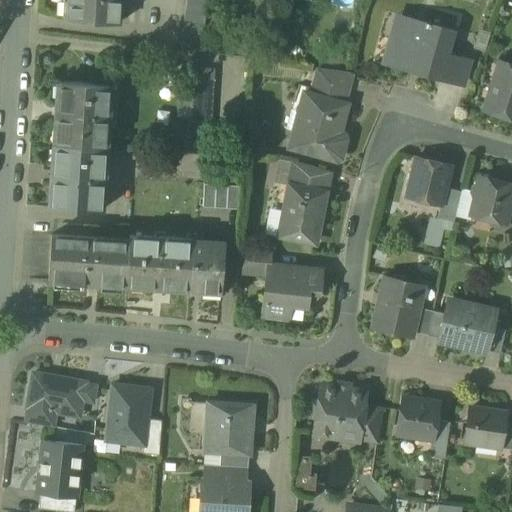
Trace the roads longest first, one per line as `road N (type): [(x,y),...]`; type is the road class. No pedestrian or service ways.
road 1 (residential): [(345,360),(363,205),(394,127),(511,154)]
road 2 (residential): [(2,298),(18,0)]
road 3 (residential): [(247,352),(28,331)]
road 4 (residential): [(511,388),(345,360)]
road 5 (residential): [(278,511),(290,354)]
